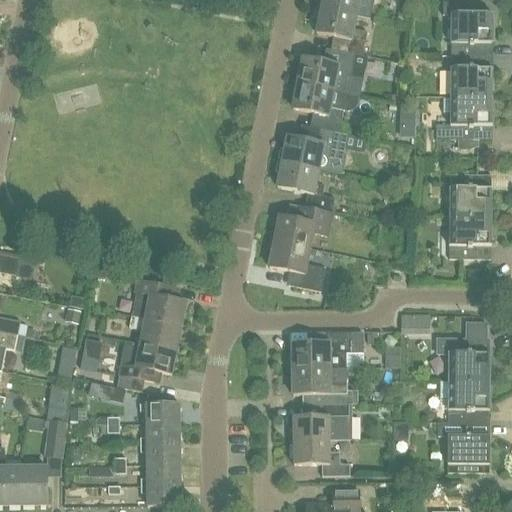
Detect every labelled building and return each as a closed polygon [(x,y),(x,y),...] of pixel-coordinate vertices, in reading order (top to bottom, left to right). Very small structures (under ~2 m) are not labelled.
[(323,0),(321,10),(355,17),(358,3),(373,6),(373,0),(323,0)] [(443,4),(443,16),(453,17),(452,52),(452,57),(452,58),(473,58),(473,46),(494,46),(495,16),(467,16),(467,4),(443,4)] [(321,10),(316,36),(339,41),(337,52),(337,53),(355,57),(355,56),(362,58),(367,35),(353,32),(355,17),(321,10)] [(302,60),(296,86),(332,93),(332,92),(360,97),(361,89),(361,85),(355,79),(350,78),(355,57),(337,53),(337,52),(330,51),(327,65),(302,60)] [(452,58),(452,99),(494,99),(494,71),(473,71),(473,58),(452,58)] [(296,86),(291,111),(316,116),(314,129),(339,134),(343,112),(348,113),(352,112),(356,109),(358,106),(360,97),(332,92),(332,93),(296,86)] [(413,99),(403,99),(402,107),(413,108),(413,99)] [(457,150),(477,150),(477,141),(477,129),(494,129),(494,99),(452,99),(452,126),(436,125),(435,140),(451,140),(457,140),(457,150)] [(286,138),(281,164),(318,171),(343,175),(346,159),(344,155),(348,136),(339,134),(319,131),(316,144),(286,138)] [(281,164),(276,189),(306,195),(304,209),(305,209),(305,210),(330,215),(330,214),(332,214),(335,200),(322,197),(324,187),(316,186),(318,171),(281,164)] [(403,185),(407,185),(411,184),(412,179),(409,175),(405,174),(400,178),(400,181),(403,185)] [(451,177),(450,219),(493,219),(493,190),(472,190),(472,177),(451,177)] [(277,217),(272,244),(307,251),(310,233),(326,237),(330,215),(305,210),(303,222),(294,221),(277,217)] [(450,219),(450,260),(472,260),(472,249),(492,249),(493,219),(450,219)] [(272,244),(268,268),(293,273),(290,286),(290,288),(320,294),(320,292),(323,279),(325,270),(304,266),(307,251),(272,244)] [(0,281),(2,274),(18,277),(21,260),(0,255),(0,281)] [(35,263),(21,260),(18,277),(32,280),(35,263)] [(92,278),(104,281),(107,271),(94,269),(92,278)] [(487,270),(464,270),(463,285),(487,285),(487,270)] [(140,284),(133,318),(183,328),(188,305),(172,302),(175,290),(140,284)] [(71,297),(69,308),(83,311),(85,300),(71,297)] [(79,325),(82,313),(68,309),(65,323),(79,325)] [(145,333),(143,345),(178,353),(183,328),(133,318),(131,331),(145,333)] [(20,324),(0,319),(0,332),(17,336),(20,324)] [(448,355),(448,382),(491,382),(491,340),(487,340),(487,324),(467,324),(467,340),(438,340),(438,355),(448,355)] [(0,372),(1,372),(5,351),(14,353),(17,336),(0,332),(0,372)] [(352,333),(322,333),(322,344),(292,344),(293,370),(331,369),(348,369),(348,354),(364,354),(363,333),(352,333)] [(124,367),(121,378),(146,383),(148,372),(173,377),(178,353),(143,345),(138,370),(124,367)] [(63,348),(58,372),(57,382),(71,385),(77,351),(63,348)] [(400,354),(393,354),(384,353),(384,368),(400,368),(400,354)] [(371,357),(352,358),(353,378),(371,377),(371,357)] [(324,395),(324,404),(359,404),(359,391),(348,391),(348,382),(331,382),(331,369),(293,370),(293,395),(324,395)] [(144,394),(146,383),(121,378),(119,389),(135,392),(138,393),(144,394)] [(448,382),(448,423),(490,423),(491,382),(448,382)] [(68,399),(69,388),(51,385),(50,397),(68,399)] [(91,385),(88,397),(123,404),(125,392),(91,385)] [(293,418),(293,442),(329,442),(352,442),(352,406),(349,406),(349,404),(359,404),(324,404),(324,405),(320,405),(321,418),(293,418)] [(148,413),(148,426),(181,426),(181,406),(142,406),(142,413),(148,413)] [(70,409),(69,425),(78,426),(78,409),(70,409)] [(63,460),(67,432),(68,425),(59,424),(44,422),(43,429),(51,430),(47,458),(63,460)] [(490,465),(490,423),(448,423),(438,423),(438,436),(448,436),(448,474),(486,474),(486,465),(490,465)] [(142,439),(143,447),(182,446),(181,426),(148,426),(148,439),(142,439)] [(330,454),(329,442),(293,442),(294,465),(321,465),(321,477),(349,477),(349,465),(339,465),(339,454),(330,454)] [(143,454),(148,454),(148,467),(182,467),(182,446),(143,447),(143,454)] [(80,463),(80,450),(70,450),(70,463),(80,463)] [(116,459),(116,468),(128,467),(128,459),(116,459)] [(116,476),(128,476),(128,467),(116,468),(116,476)] [(143,481),(143,488),(182,487),(182,467),(148,467),(149,481),(143,481)] [(0,506),(23,506),(23,469),(0,469),(0,506)] [(49,506),(49,469),(23,469),(23,506),(49,506)] [(149,508),(170,508),(182,508),(182,487),(143,488),(143,495),(149,495),(149,508)] [(122,497),(122,488),(109,488),(109,497),(122,497)] [(333,507),(307,507),(307,511),(359,511),(359,492),(333,492),(333,507)]
